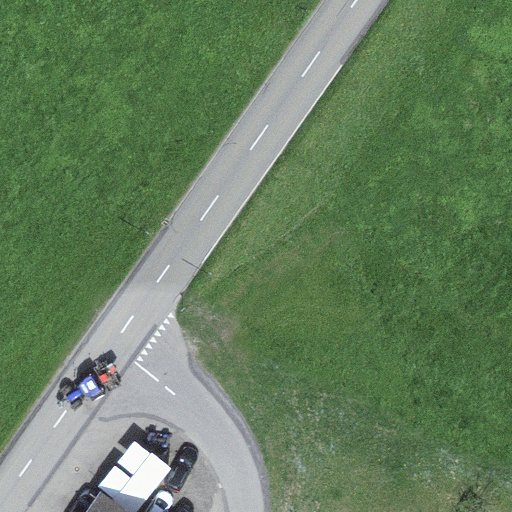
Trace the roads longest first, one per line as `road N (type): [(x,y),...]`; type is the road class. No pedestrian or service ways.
road 1 (secondary): [(0,505),(356,0)]
road 2 (track): [(244,511),(227,445),(207,418),(110,348)]
